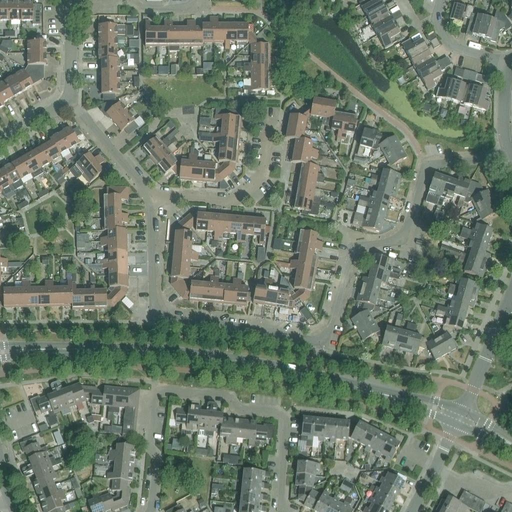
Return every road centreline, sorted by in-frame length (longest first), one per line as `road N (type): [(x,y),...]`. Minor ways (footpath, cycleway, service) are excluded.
road 1 (residential): [(508,154),(424,164),(403,241),(352,246),(325,344),(153,317),(147,197)]
road 2 (residential): [(150,511),(154,398),(167,389),(231,396),(237,406),(287,417),(279,511)]
road 3 (tertiary): [(76,349),(254,363),(369,391)]
road 4 (residential): [(147,197),(229,203),(263,174),(268,124)]
road 5 (residential): [(462,411),(511,293)]
road 6 (residential): [(147,197),(70,100)]
